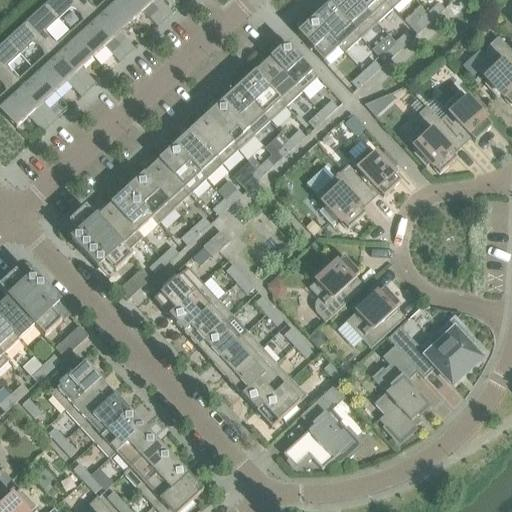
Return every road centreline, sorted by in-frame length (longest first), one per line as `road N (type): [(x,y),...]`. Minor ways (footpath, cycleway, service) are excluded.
road 1 (residential): [(16,217),(272,498)]
road 2 (residential): [(16,217),(255,0)]
road 3 (residential): [(272,498),(367,489),(411,468),(480,409),(511,350)]
road 4 (residential): [(511,182),(432,196),(401,231),(400,256),(407,280),(427,297),(511,318)]
